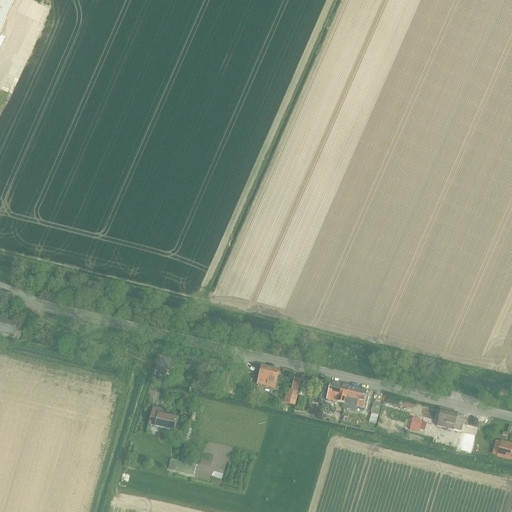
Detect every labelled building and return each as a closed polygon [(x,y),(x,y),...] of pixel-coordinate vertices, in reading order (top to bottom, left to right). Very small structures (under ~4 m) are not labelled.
[(0,0),(0,28),(9,9),(13,0),(0,0)] [(0,317),(0,332),(14,335),(17,322),(0,317)] [(262,366),(258,385),(275,389),(279,370),(262,366)] [(289,393),(285,393),(283,402),(288,404),(294,405),(301,379),(295,378),(292,391),(289,390),(289,393)] [(327,400),(345,404),(349,386),(331,382),(327,400)] [(299,394),(298,396),(300,397),(304,398),(304,397),(307,384),(302,383),(299,393),(299,394)] [(349,386),(345,404),(344,409),(356,411),(357,407),(363,408),(368,391),(349,386)] [(386,400),(384,406),(402,411),(404,404),(399,403),(387,400),(386,400)] [(153,407),(149,426),(155,427),(175,431),(177,418),(159,414),(160,409),(153,407)] [(441,409),(437,427),(461,432),(465,417),(458,416),(459,413),(441,409)] [(369,423),(371,412),(361,410),(358,421),(369,423)] [(413,417),(410,430),(417,432),(420,419),(413,417)] [(463,451),(471,453),(475,435),(467,434),(463,451)] [(511,443),(501,441),(497,458),(511,461),(511,443)] [(169,470),(187,474),(188,468),(179,465),(180,462),(171,460),(169,470)]
